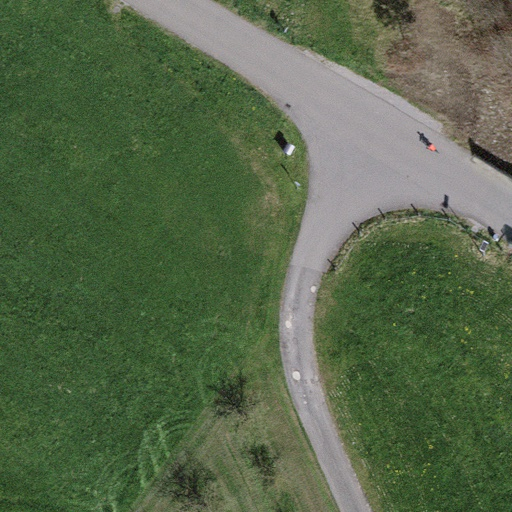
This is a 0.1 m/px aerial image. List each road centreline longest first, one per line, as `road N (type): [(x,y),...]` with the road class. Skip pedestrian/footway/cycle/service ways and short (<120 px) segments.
road 1 (residential): [(511,216),(159,0)]
road 2 (track): [(372,128),(330,194),(298,294),(302,379),(360,511)]
